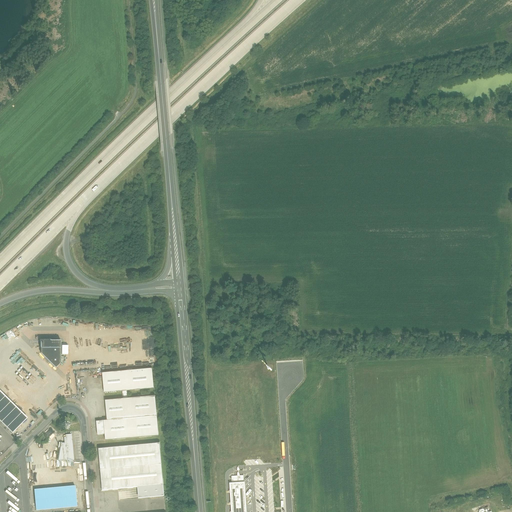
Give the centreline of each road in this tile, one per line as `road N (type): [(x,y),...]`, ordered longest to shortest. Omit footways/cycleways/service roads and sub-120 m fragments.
road 1 (motorway): [(231,37),(0,264)]
road 2 (track): [(0,237),(132,101),(128,0)]
road 3 (motorway): [(87,194),(298,0)]
road 4 (tertiary): [(153,0),(177,284)]
road 5 (tertiary): [(178,292),(199,511)]
road 6 (residential): [(90,511),(82,422),(72,409),(58,410),(0,466)]
road 7 (motorway): [(177,284),(109,287),(74,271),(63,245),(87,194)]
road 8 (motorway): [(0,303),(53,290),(178,292)]
road 9 (unclassified): [(289,511),(281,393),(289,375)]
road 10 (motorway): [(0,281),(87,194)]
